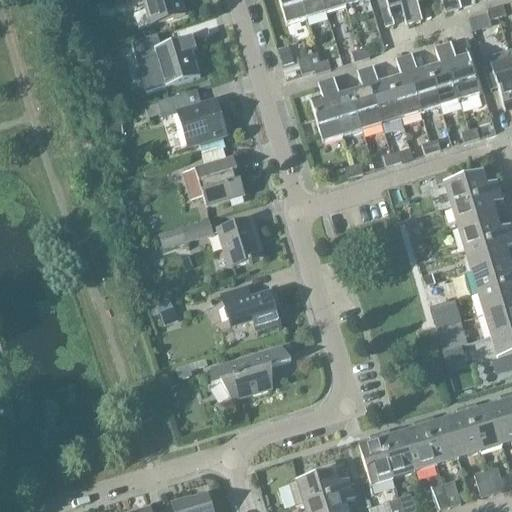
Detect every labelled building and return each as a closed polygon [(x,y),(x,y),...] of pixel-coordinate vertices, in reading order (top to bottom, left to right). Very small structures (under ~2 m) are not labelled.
[(133,15),(138,30),(150,26),(185,15),(180,0),(140,0),(144,11),(133,15)] [(306,21),(300,0),(278,0),(287,27),(306,21)] [(300,0),(306,21),(326,15),(321,0),(300,0)] [(321,0),(326,15),(345,9),(342,0),(321,0)] [(342,0),(345,9),(365,3),(364,0),(342,0)] [(414,23),(406,0),(384,0),(388,11),(400,7),(406,25),(414,23)] [(425,0),(406,0),(414,23),(422,20),(416,3),(425,0)] [(449,0),(440,0),(445,13),(453,11),(449,0)] [(449,0),(453,11),(461,8),(458,0),(449,0)] [(497,19),(506,17),(503,7),(494,9),(497,19)] [(497,19),(494,9),(487,12),(491,22),(497,19)] [(391,14),(382,17),(387,34),(396,31),(391,14)] [(157,37),(131,45),(138,69),(142,68),(149,91),(146,92),(146,95),(166,89),(166,90),(200,80),(193,55),(197,53),(193,40),(193,39),(161,49),(157,37)] [(443,49),(460,103),(479,97),(468,60),(456,64),(451,46),(443,49)] [(429,72),(440,109),(460,103),(443,49),(435,51),(440,68),(429,72)] [(371,59),(368,50),(359,52),(362,62),(371,59)] [(362,62),(359,52),(352,54),(354,64),(362,62)] [(511,68),(508,54),(488,60),(502,106),(511,102),(511,68)] [(323,74),(320,64),(319,64),(317,55),(297,61),(302,77),(315,73),(316,76),(323,74)] [(403,61),(420,115),(440,109),(429,72),(417,75),(412,58),(403,61)] [(328,61),(320,64),(323,74),(330,72),(328,61)] [(389,84),(400,121),(420,115),(403,61),(395,63),(401,80),(389,84)] [(364,72),(381,127),(400,121),(389,84),(378,88),(372,70),(364,72)] [(362,92),(350,96),(362,133),(381,127),(364,72),(356,75),(362,92)] [(326,84),(343,139),(362,133),(350,96),(339,99),(334,82),(326,84)] [(318,87),(319,90),(324,104),(311,108),(323,145),(343,139),(326,84),(318,87)] [(185,95),(157,103),(157,104),(161,116),(162,119),(176,115),(186,150),(225,138),(214,103),(190,110),(185,95)] [(479,141),(476,131),(469,133),(472,143),(479,141)] [(469,133),(461,136),(464,146),(472,143),(469,133)] [(440,153),(437,143),(429,146),(432,156),(440,153)] [(429,146),(422,148),(425,158),(432,156),(429,146)] [(401,165),(398,156),(391,158),(394,167),(401,165)] [(391,158),(384,160),(387,169),(394,167),(391,158)] [(234,162),(195,174),(199,187),(204,185),(206,194),(202,195),(204,201),(206,210),(245,199),(240,184),(236,185),(233,176),(238,175),(234,162)] [(359,167),(352,170),(355,179),(362,177),(359,167)] [(352,170),(344,172),(347,181),(355,179),(352,170)] [(445,186),(451,208),(500,193),(497,183),(486,187),(482,175),(445,186)] [(451,208),(458,230),(495,219),(492,207),(503,203),(500,193),(451,208)] [(458,230),(464,251),(511,236),(511,232),(510,227),(499,230),(495,219),(458,230)] [(216,231),(228,269),(262,259),(250,221),(216,231)] [(180,231),(184,245),(212,237),(208,223),(204,224),(180,231)] [(511,236),(464,251),(471,273),(508,262),(505,250),(511,247),(511,236)] [(471,273),(477,295),(511,284),(511,273),(511,274),(508,262),(471,273)] [(422,279),(424,287),(435,284),(432,276),(422,279)] [(511,284),(477,295),(484,317),(511,308),(511,284)] [(276,309),(274,309),(270,296),(250,302),(246,290),(221,297),(226,310),(228,310),(234,329),(254,323),(256,332),(279,325),(278,323),(280,323),(281,320),(281,316),(280,313),(279,311),(276,309)] [(511,308),(484,317),(490,338),(511,331),(511,308)] [(461,350),(467,348),(460,326),(436,333),(443,355),(461,350)] [(511,331),(490,338),(497,361),(511,356),(511,331)] [(210,388),(220,385),(231,402),(270,390),(271,369),(290,364),(280,349),(210,370),(210,388)] [(447,368),(465,363),(461,350),(443,355),(447,368)] [(176,369),(179,381),(191,377),(190,372),(208,367),(206,361),(176,369)] [(489,410),(501,447),(511,443),(511,405),(509,396),(499,399),(501,406),(489,410)] [(465,409),(479,454),(501,447),(489,410),(478,413),(475,406),(465,409)] [(446,423),(450,438),(457,460),(479,454),(465,409),(455,412),(458,419),(446,423)] [(432,419),(422,422),(435,467),(457,460),(450,438),(446,423),(434,427),(432,419)] [(402,436),(414,474),(435,467),(422,422),(412,425),(414,432),(402,436)] [(388,432),(378,435),(392,480),(414,474),(402,436),(390,440),(388,432)] [(378,435),(368,438),(371,446),(359,450),(370,487),(392,480),(378,435)] [(496,471),(485,474),(492,496),(503,493),(496,471)] [(296,483),(303,506),(351,491),(348,481),(337,484),(334,472),(296,483)] [(492,496),(485,474),(474,478),(481,500),(492,496)] [(453,484),(442,487),(448,509),(460,506),(453,484)] [(430,491),(436,508),(436,511),(440,511),(448,509),(442,487),(430,491)] [(303,506),(304,511),(345,511),(344,504),(354,501),(351,491),(303,506)] [(171,506),(173,511),(210,511),(206,497),(190,501),(190,500),(171,506)] [(414,511),(410,497),(398,500),(401,511),(414,511)] [(401,511),(398,500),(387,504),(389,511),(401,511)]
